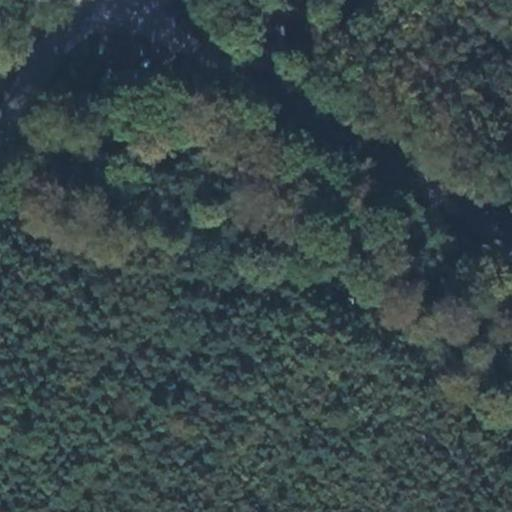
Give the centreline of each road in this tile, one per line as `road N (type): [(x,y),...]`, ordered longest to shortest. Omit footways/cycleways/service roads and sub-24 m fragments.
road 1 (track): [(511,239),(300,110)]
road 2 (secondary): [(0,134),(85,0)]
